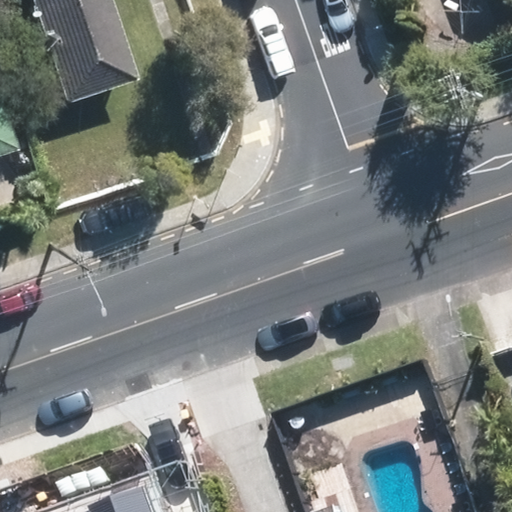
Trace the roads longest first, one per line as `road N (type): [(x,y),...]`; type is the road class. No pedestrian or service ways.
road 1 (secondary): [(382,239),(0,370)]
road 2 (residential): [(298,0),(382,239)]
road 3 (secondary): [(511,193),(382,239)]
